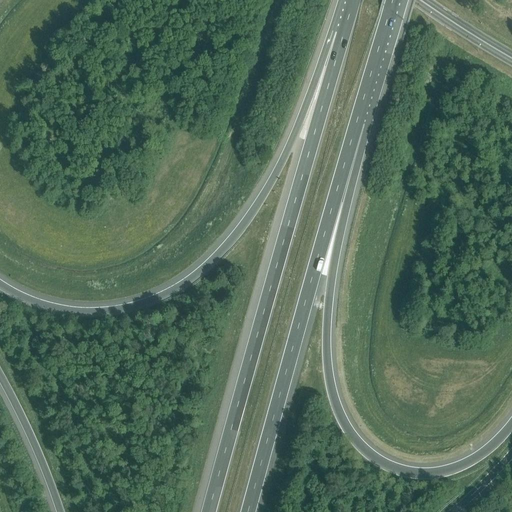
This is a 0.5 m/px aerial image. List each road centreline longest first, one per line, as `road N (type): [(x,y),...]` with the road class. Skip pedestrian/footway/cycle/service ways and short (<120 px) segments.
road 1 (motorway): [(511,423),(477,457),(431,473),(379,461),(344,426),(326,367),(326,322),(355,122)]
road 2 (motorway): [(342,33),(208,511)]
road 3 (motorway): [(342,33),(262,197),(214,260),(185,282),(112,312),(44,307),(0,286)]
road 4 (motorway): [(247,511),(355,122)]
road 5 (motorway): [(0,379),(59,511)]
road 6 (motorway): [(355,122),(393,0)]
